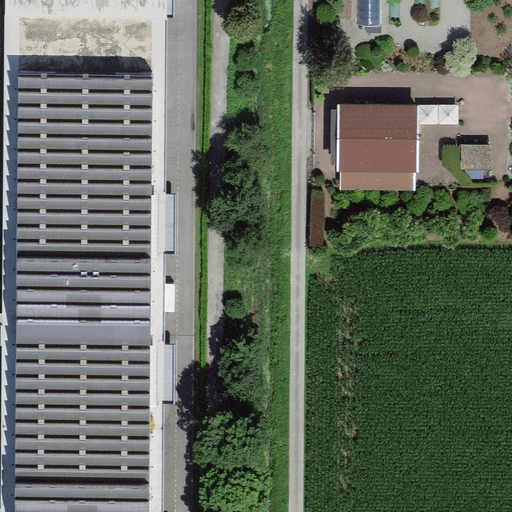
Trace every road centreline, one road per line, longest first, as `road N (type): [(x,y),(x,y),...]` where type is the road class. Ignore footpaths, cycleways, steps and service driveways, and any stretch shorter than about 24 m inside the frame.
road 1 (track): [(219,0),(210,511)]
road 2 (unclassified): [(304,0),(299,511)]
